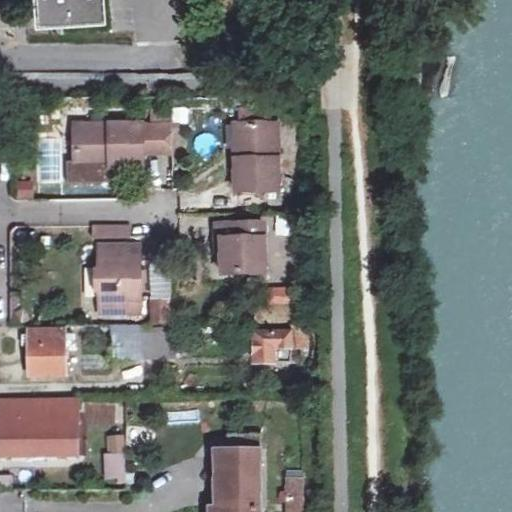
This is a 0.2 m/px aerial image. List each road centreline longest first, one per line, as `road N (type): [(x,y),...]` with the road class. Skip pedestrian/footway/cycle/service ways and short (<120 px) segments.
road 1 (unclassified): [(157,210),(0,212)]
road 2 (unclassified): [(144,382),(0,385)]
